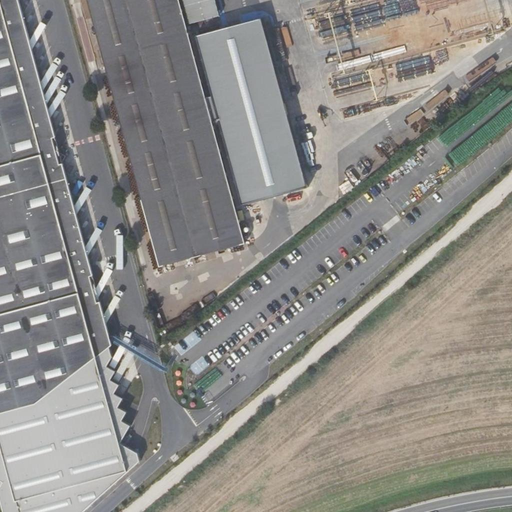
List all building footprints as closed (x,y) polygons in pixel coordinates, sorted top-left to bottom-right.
[(108,347),(110,345),(16,0),(0,0),(0,465),(1,466),(0,466),(0,476),(4,479),(0,486),(0,489),(6,511),(81,511),(138,460),(136,453),(119,443),(129,425),(120,420),(125,411),(116,407),(121,398),(112,393),(117,385),(109,380),(114,371),(105,366),(110,357),(108,347)] [(244,240),(233,199),(180,0),(90,0),(118,106),(152,239),(158,263),(176,258),(244,240)] [(182,0),(189,26),(218,18),(213,0),(182,0)] [(246,203),(308,186),(264,17),(201,33),(246,203)] [(195,330),(175,345),(182,354),(202,339),(195,330)]
